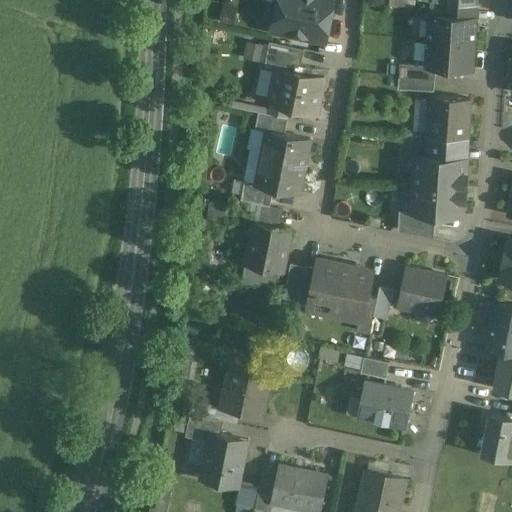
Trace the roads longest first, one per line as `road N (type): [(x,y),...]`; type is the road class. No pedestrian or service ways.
road 1 (secondary): [(84,511),(135,291),(150,158),(152,0)]
road 2 (residential): [(472,258),(317,226),(351,0)]
road 3 (residential): [(494,26),(483,208),(472,258)]
road 4 (residential): [(472,258),(428,458)]
road 5 (residential): [(283,428),(428,458)]
